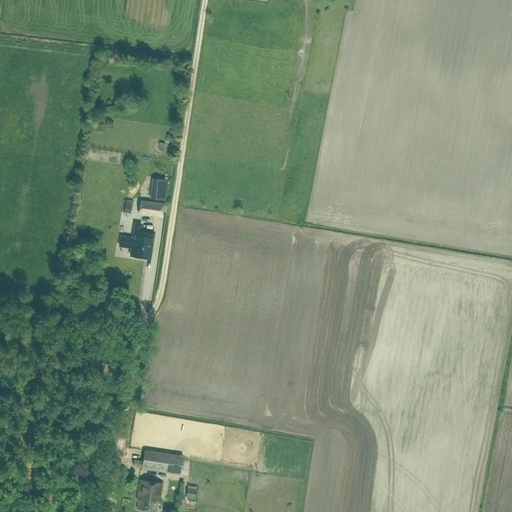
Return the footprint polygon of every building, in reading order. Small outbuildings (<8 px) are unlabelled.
[(155,196),(164,196),(166,177),(157,176),(155,196)] [(161,216),(163,204),(139,200),(138,213),(161,216)] [(132,202),(126,201),(123,213),(125,213),(129,214),(132,202)] [(149,260),(153,231),(139,229),(140,224),(134,223),(133,229),(132,239),(119,237),(118,245),(130,247),(129,257),(149,260)] [(179,475),(180,470),(182,456),(144,450),(141,469),(164,473),(179,475)] [(158,504),(161,483),(139,480),(136,500),(137,501),(136,509),(155,511),(156,504),(158,504)]
